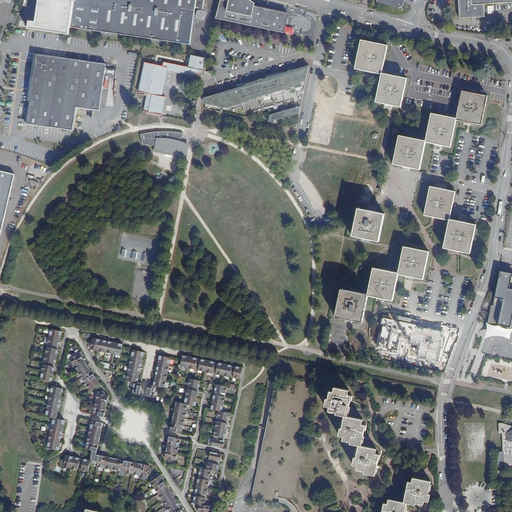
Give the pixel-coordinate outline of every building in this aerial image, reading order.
[(37,0),(35,21),(29,20),(28,28),(69,35),(70,27),(191,45),(196,8),(204,9),(205,0),(37,0)] [(222,0),(221,0),(216,19),(284,33),(288,14),(255,7),(255,4),(249,0),(229,0),(230,2),(222,0)] [(399,8),(403,6),(404,0),(377,0),(377,2),(399,8)] [(484,4),(511,2),(511,0),(458,0),(459,19),(485,17),(484,4)] [(356,68),(382,74),(387,46),(361,40),(356,68)] [(106,65),(37,54),(27,125),(73,131),(77,107),(93,110),(100,112),(104,77),(116,78),(117,70),(106,69),(106,65)] [(144,111),(161,115),(165,97),(162,97),(167,70),(199,77),(200,70),(203,71),(205,58),(191,55),(189,68),(164,62),(163,66),(145,63),(139,92),(147,94),(144,111)] [(242,104),(245,113),(273,105),(274,107),(277,106),(277,104),(294,99),(295,103),(301,102),(309,66),(292,71),(288,72),(262,79),(258,80),(237,86),(238,88),(235,89),(205,98),(203,99),(203,101),(204,103),(205,103),(207,104),(227,108),(242,104)] [(376,102),(401,107),(406,78),(382,74),(376,102)] [(456,119),(481,124),(487,96),(462,91),(457,114),(456,118),(456,119)] [(274,123),(275,120),(299,113),(300,106),(269,115),(268,121),(274,123)] [(425,141),(450,147),(456,119),(456,118),(431,113),(425,141)] [(186,158),(189,147),(181,143),(184,134),(177,133),(165,133),(160,133),(159,134),(156,134),(156,133),(153,133),(141,135),(143,144),(157,147),(156,151),(186,158)] [(393,164),(419,170),(425,141),(399,136),(393,164)] [(0,233),(14,174),(0,171),(0,233)] [(424,215),(449,220),(444,248),(470,253),(476,225),(449,220),(455,192),(430,187),(424,215)] [(353,236),(379,241),(384,214),(358,209),(353,236)] [(398,274),(423,279),(429,252),(404,247),(398,273),(398,274)] [(121,256),(144,261),(146,254),(123,248),(121,256)] [(367,295),(392,301),(398,274),(398,273),(373,268),(367,295)] [(506,337),(508,338),(511,317),(511,273),(500,271),(488,329),(491,329),(489,339),(505,342),(506,337)] [(336,317),(362,322),(367,295),(341,290),(336,317)] [(52,378),(54,370),(53,369),(53,367),(54,364),(54,362),(56,362),(58,352),(56,352),(57,350),(58,346),(58,344),(59,344),(61,335),(60,334),(61,332),(50,330),(49,336),(50,336),(50,338),(49,337),(47,344),(52,345),(51,349),(47,348),(44,362),(49,363),(48,366),(43,365),(41,372),(43,372),(43,374),(41,374),(40,380),(49,381),(52,378)] [(106,353),(105,352),(104,349),(103,348),(94,346),(95,339),(92,338),(92,342),(90,342),(89,343),(88,345),(90,347),(91,347),(90,350),(98,351),(98,350),(99,350),(99,352),(106,353)] [(114,355),(120,356),(122,346),(119,345),(120,344),(109,342),(109,343),(105,342),(104,341),(100,340),(100,341),(97,341),(97,339),(95,339),(94,346),(103,348),(104,349),(105,352),(106,353),(111,354),(111,353),(113,353),(114,353),(114,355)] [(137,380),(138,380),(140,370),(139,370),(139,368),(140,365),(141,365),(143,355),(142,355),(142,353),(132,350),(131,356),(132,357),(132,358),(132,360),(130,360),(128,371),(129,372),(129,373),(129,375),(127,375),(126,381),(134,382),(136,383),(137,380)] [(92,374),(90,372),(91,372),(89,368),(88,368),(85,364),(86,363),(83,359),(82,360),(81,358),(82,357),(79,353),(76,355),(75,354),(73,354),(72,355),(71,357),(71,358),(69,359),(74,366),(75,365),(76,366),(74,367),(81,377),(82,376),(83,377),(81,378),(85,383),(86,382),(87,384),(86,385),(89,390),(98,385),(97,382),(98,382),(93,374),(92,374)] [(165,382),(164,382),(164,380),(165,379),(166,379),(169,367),(167,367),(167,366),(168,364),(169,364),(170,358),(161,356),(160,357),(160,358),(159,358),(157,369),(158,369),(157,371),(157,374),(155,373),(153,384),(154,384),(154,386),(156,387),(164,388),(165,382)] [(237,368),(235,368),(232,367),(229,367),(229,365),(220,363),(220,365),(214,364),(212,363),(212,362),(203,360),(202,361),(200,361),(197,360),(194,359),(195,358),(185,356),(185,357),(182,357),(180,367),(186,368),(186,367),(188,367),(188,369),(195,370),(196,365),(199,365),(198,371),(229,377),(231,372),(234,373),(233,378),(240,379),(242,368),(237,367),(237,368)] [(468,373),(489,377),(493,360),(472,356),(468,373)] [(278,497),(292,500),(304,444),(316,383),(277,375),(255,485),(258,485),(258,484),(260,484),(258,493),(253,492),(252,498),(277,503),(278,497)] [(194,404),(196,404),(198,394),(197,394),(197,391),(198,388),(198,386),(199,386),(201,381),(189,379),(187,386),(192,387),(192,390),(187,389),(185,397),(187,397),(186,398),(185,398),(184,404),(187,405),(194,406),(194,404)] [(138,392),(140,393),(142,384),(137,383),(136,383),(134,382),(132,393),(137,395),(138,392)] [(222,404),(223,405),(227,387),(216,384),(215,389),(216,389),(215,392),(215,395),(214,397),(213,397),(211,407),(212,408),(211,410),(219,411),(222,412),(223,406),(222,406),(222,404)] [(149,397),(154,398),(156,387),(154,386),(153,386),(148,385),(147,394),(149,395),(149,397)] [(56,416),(57,417),(59,406),(58,406),(58,404),(59,401),(60,402),(62,391),(61,391),(62,389),(51,387),(50,392),(51,393),(51,395),(51,396),(49,396),(47,408),(48,408),(48,410),(48,411),(46,411),(45,417),(53,418),(55,419),(56,416)] [(345,416),(347,417),(351,396),(347,395),(348,391),(335,387),(334,392),(330,392),(328,399),(327,399),(325,406),(330,407),(329,411),(337,412),(336,414),(345,416)] [(106,405),(105,405),(106,403),(106,400),(107,401),(108,396),(105,395),(105,394),(103,392),(102,392),(100,393),(99,394),(97,393),(94,407),(96,407),(95,408),(94,408),(93,412),(94,414),(94,415),(104,417),(105,413),(104,412),(104,410),(105,410),(106,405)] [(185,410),(186,410),(187,405),(184,404),(177,403),(177,405),(175,405),(173,414),(175,415),(174,417),(174,419),(172,419),(171,424),(173,424),(172,426),(171,426),(170,431),(180,433),(180,432),(181,432),(183,426),(182,426),(182,424),(183,425),(185,413),(184,413),(184,412),(185,410)] [(224,435),(225,435),(227,426),(226,426),(226,424),(227,421),(228,418),(229,418),(230,414),(222,412),(219,411),(217,418),(222,419),(221,422),(217,421),(213,436),(218,437),(218,440),(213,439),(211,446),(223,448),(224,444),(222,444),(223,441),(223,438),(224,435)] [(365,425),(362,425),(363,420),(347,417),(345,416),(342,429),(341,428),(339,436),(344,437),(343,440),(351,442),(350,444),(359,446),(361,446),(365,425)] [(61,438),(60,438),(60,435),(61,433),(62,433),(64,423),(63,423),(63,420),(57,419),(55,419),(53,418),(52,424),(53,425),(53,426),(52,428),(51,427),(49,439),(50,439),(50,441),(49,443),(48,442),(47,448),(57,451),(58,448),(59,448),(61,438)] [(98,467),(103,468),(105,458),(104,458),(104,457),(96,455),(98,447),(96,447),(97,445),(98,445),(99,440),(98,440),(98,438),(99,435),(100,435),(101,431),(100,430),(100,428),(102,428),(103,423),(93,421),(92,423),(91,423),(90,428),(91,428),(91,430),(90,430),(87,441),(88,441),(88,443),(87,443),(86,448),(87,449),(87,450),(92,451),(90,461),(90,463),(97,465),(97,466),(98,466),(98,467)] [(504,468),(511,464),(511,426),(502,423),(499,423),(499,433),(502,433),(503,452),(497,452),(498,467),(504,467),(504,468)] [(173,461),(176,461),(178,448),(177,448),(177,446),(179,447),(180,442),(179,440),(179,439),(169,437),(168,442),(169,442),(169,444),(168,444),(167,449),(168,449),(167,452),(167,454),(166,454),(165,459),(168,459),(168,460),(169,462),(170,463),(172,462),(173,461)] [(364,473),(375,475),(379,455),(375,454),(376,449),(361,446),(359,446),(356,458),(354,458),(353,465),(357,466),(357,470),(364,471),(364,473)] [(219,467),(217,467),(218,465),(219,461),(219,459),(220,459),(221,455),(210,452),(209,459),(214,460),(213,464),(208,463),(206,470),(211,471),(218,472),(219,467)] [(81,471),(88,472),(90,463),(90,461),(86,460),(86,461),(83,460),(80,460),(77,459),(77,458),(73,457),(72,459),(70,458),(70,457),(66,456),(65,459),(63,459),(62,461),(62,463),(63,464),(64,465),(63,467),(77,470),(79,465),(82,466),(81,471)] [(103,468),(104,469),(104,467),(106,468),(106,469),(117,471),(117,470),(119,470),(118,472),(124,473),(124,471),(126,472),(127,472),(127,473),(133,474),(133,473),(134,473),(134,475),(147,477),(147,474),(149,475),(150,474),(151,473),(151,471),(149,469),(149,466),(144,465),(144,466),(142,466),(139,465),(140,464),(135,463),(135,464),(132,464),(132,463),(123,461),(123,462),(120,461),(121,460),(116,459),(116,460),(113,460),(111,459),(111,458),(106,457),(106,458),(105,458),(103,468)] [(201,494),(206,495),(209,481),(204,480),(205,477),(210,478),(211,471),(206,470),(200,468),(199,473),(200,473),(200,476),(199,479),(199,481),(197,481),(195,490),(197,491),(196,493),(195,496),(195,499),(194,498),(193,503),(199,505),(204,506),(206,498),(201,497),(201,494)] [(183,511),(182,511),(181,510),(179,507),(178,505),(179,505),(173,496),(172,497),(171,495),(170,493),(171,492),(168,488),(167,489),(165,487),(167,486),(161,478),(160,479),(159,477),(150,482),(153,487),(154,487),(155,488),(156,489),(155,490),(157,493),(159,494),(160,495),(159,496),(165,506),(166,505),(167,506),(166,507),(169,511),(171,511),(175,510),(175,511),(183,511)] [(424,501),(428,502),(430,495),(428,494),(430,482),(413,478),(412,483),(408,482),(404,503),(406,503),(415,505),(415,503),(423,504),(424,501)] [(404,511),(406,503),(404,503),(388,500),(387,504),(384,504),(382,511),(404,511)]
